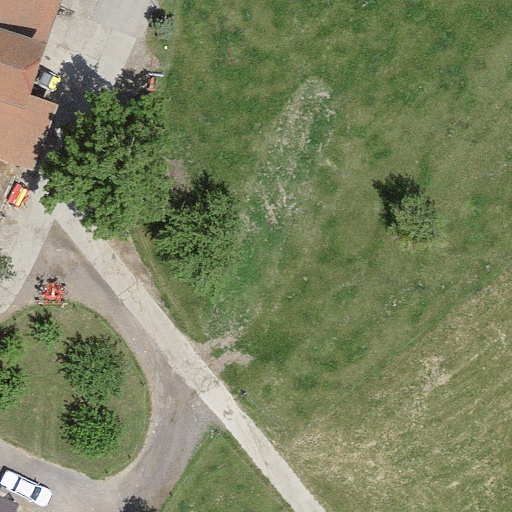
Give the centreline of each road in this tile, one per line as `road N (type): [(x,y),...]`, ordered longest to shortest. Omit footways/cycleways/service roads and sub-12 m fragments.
road 1 (track): [(45,221),(297,511)]
road 2 (unclassified): [(133,0),(45,221),(18,276),(0,289)]
